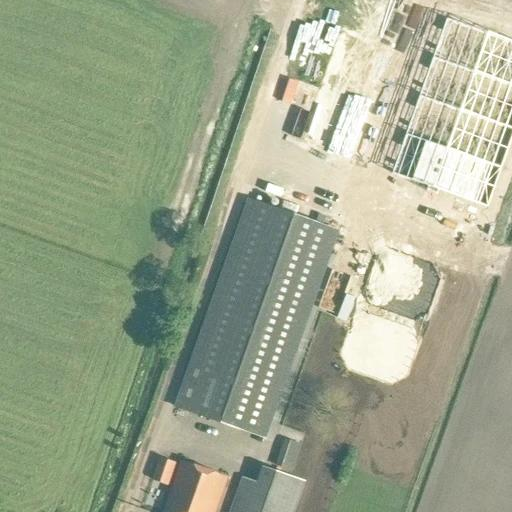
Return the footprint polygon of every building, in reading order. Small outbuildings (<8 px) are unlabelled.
[(511,43),(448,21),(393,176),(489,210),(511,144),(511,43)] [(174,408),(264,440),(339,232),(248,200),(174,408)] [(286,438),(278,464),(296,469),(303,443),(286,438)] [(169,487),(176,464),(160,459),(152,481),(169,487)] [(215,511),(227,480),(181,463),(164,511),(215,511)] [(295,511),(306,482),(263,467),(257,483),(243,478),(230,511),(295,511)]
